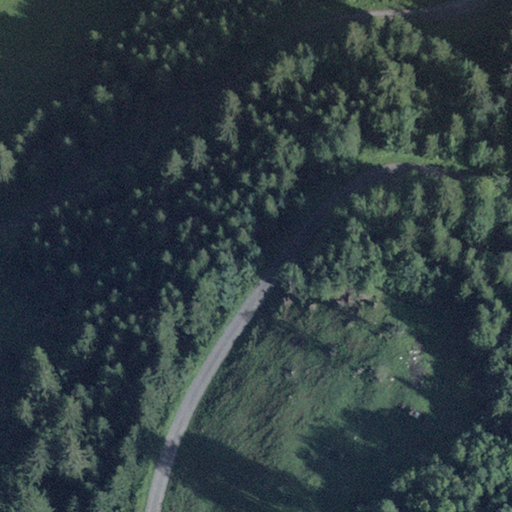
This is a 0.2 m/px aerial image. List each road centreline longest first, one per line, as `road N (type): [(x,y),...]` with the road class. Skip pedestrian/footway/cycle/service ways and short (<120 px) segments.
road 1 (unclassified): [(154,511),(164,463),(199,383),(309,230),(356,186),(423,172),(511,184)]
road 2 (track): [(0,232),(284,43),(334,21),(481,0)]
